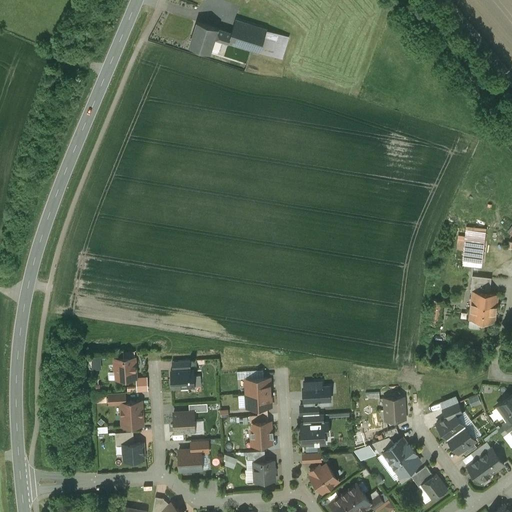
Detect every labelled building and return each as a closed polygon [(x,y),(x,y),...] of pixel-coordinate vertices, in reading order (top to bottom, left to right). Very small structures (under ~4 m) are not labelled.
[(236,20),(231,33),(229,41),(229,42),(259,51),(267,30),(236,20)] [(195,37),(194,36),(190,46),(209,52),(215,36),(217,28),(198,22),(198,23),(199,23),(195,37)] [(231,33),(217,28),(215,36),(229,41),(231,33)] [(485,233),(466,231),(465,240),(463,260),(482,262),(484,242),(485,233)] [(487,276),(472,275),(470,291),(472,291),(473,290),(481,291),(482,285),(486,285),(487,276)] [(481,291),(473,290),(472,291),(469,319),(494,322),(498,293),(481,291)] [(442,302),(433,300),(430,322),(439,324),(442,302)] [(124,357),(114,358),(115,371),(116,371),(116,378),(136,377),(135,357),(124,357)] [(183,360),(172,360),(172,369),(183,369),(183,360)] [(172,369),(170,369),(171,370),(172,386),(171,386),(172,387),(181,386),(188,386),(194,386),(195,386),(195,385),(194,385),(193,369),(194,369),(193,368),(192,368),(190,368),(183,369),(172,369)] [(269,377),(245,379),(246,393),(270,391),(269,377)] [(319,405),(330,405),(329,386),(314,387),(313,382),(303,382),(304,404),(304,406),(319,405)] [(125,391),(108,392),(109,404),(121,404),(121,401),(126,401),(125,391)] [(270,391),(246,393),(247,407),(271,405),(270,391)] [(472,405),(481,402),(478,393),(469,396),(472,405)] [(511,394),(498,405),(497,405),(498,406),(508,420),(509,422),(511,419),(511,394)] [(404,397),(384,398),(385,420),(405,418),(404,397)] [(126,401),(121,401),(121,404),(121,414),(120,414),(121,425),(122,425),(143,424),(142,401),(135,402),(134,400),(126,401)] [(457,402),(442,408),(446,416),(453,411),(456,415),(461,411),(457,402)] [(304,414),(319,413),(319,405),(304,406),(304,404),(300,404),(301,414),(304,414)] [(194,411),(173,412),(175,431),(195,430),(194,411)] [(446,416),(436,423),(447,438),(464,425),(456,415),(453,411),(446,416)] [(319,413),(304,414),(305,423),(323,422),(322,413),(319,413)] [(511,419),(509,422),(508,420),(503,424),(509,432),(510,431),(511,429),(511,419)] [(258,421),(252,421),(253,428),(251,428),(251,438),(254,438),(254,445),(272,443),(271,436),(273,436),(272,431),(269,431),(268,420),(258,421)] [(305,423),(301,423),(302,443),(302,444),(303,444),(303,443),(315,443),(325,443),(324,433),(328,433),(328,422),(323,422),(305,423)] [(464,425),(447,438),(458,452),(462,450),(473,441),(475,440),(464,425)] [(396,427),(383,432),(385,437),(389,436),(398,433),(396,427)] [(133,430),(115,432),(116,444),(122,444),(122,443),(134,442),(133,430)] [(385,437),(372,442),(381,454),(384,452),(383,451),(394,443),(389,436),(385,437)] [(209,451),(208,438),(191,439),(192,448),(200,448),(201,451),(209,451)] [(394,443),(383,451),(384,452),(392,463),(412,449),(409,444),(408,445),(402,438),(394,443)] [(473,441),(462,450),(465,454),(477,446),(473,441)] [(134,442),(122,443),(122,444),(123,452),(124,452),(124,460),(144,458),(143,449),(144,448),(144,442),(134,442)] [(492,447),(467,465),(479,481),(504,463),(500,458),(502,457),(497,451),(496,452),(492,447)] [(192,448),(179,449),(180,470),(202,468),(201,451),(200,448),(192,448)] [(412,449),(392,463),(401,474),(401,475),(412,467),(419,461),(414,454),(416,453),(412,449)] [(265,461),(265,450),(247,451),(247,459),(254,458),(254,462),(265,461)] [(320,451),(303,452),(304,462),(320,461),(320,451)] [(223,463),(234,467),(238,457),(227,453),(223,463)] [(265,461),(254,462),(255,480),(274,479),(274,473),(275,471),(275,468),(274,467),(273,460),(265,461)] [(326,463),(321,467),(318,464),(310,470),(315,477),(313,479),(322,491),(338,479),(326,463)] [(416,472),(411,475),(418,486),(421,484),(421,483),(433,475),(426,465),(416,472)] [(412,467),(401,475),(401,474),(397,477),(402,483),(411,475),(416,472),(412,467)] [(448,489),(436,473),(433,475),(421,483),(421,484),(433,500),(448,489)] [(357,483),(330,503),(336,511),(357,511),(370,503),(371,502),(370,501),(357,483)] [(384,502),(379,495),(370,501),(371,502),(370,503),(374,509),(384,502)] [(164,497),(155,496),(152,511),(162,511),(170,504),(164,498),(164,497)] [(182,511),(172,502),(170,504),(162,511),(182,511)]
